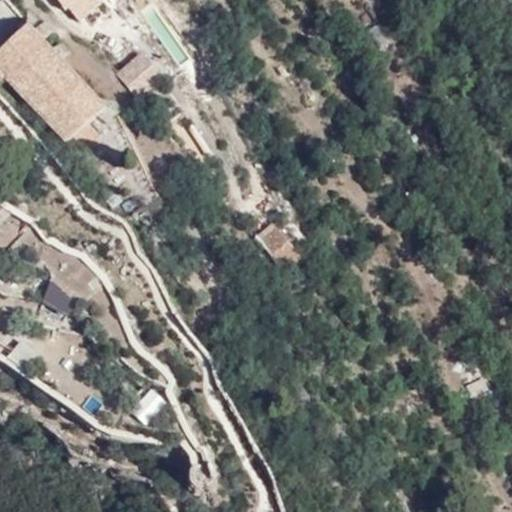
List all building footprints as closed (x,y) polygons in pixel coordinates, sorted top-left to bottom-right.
[(0,42),(0,58),(70,137),(113,100),(30,12),(0,42)] [(276,220),(255,234),(281,271),(302,256),(276,220)] [(53,275),(42,296),(69,310),(80,289),(53,275)] [(10,347),(21,362),(38,349),(26,335),(10,347)] [(455,377),(472,399),(492,383),(475,362),(455,377)]
